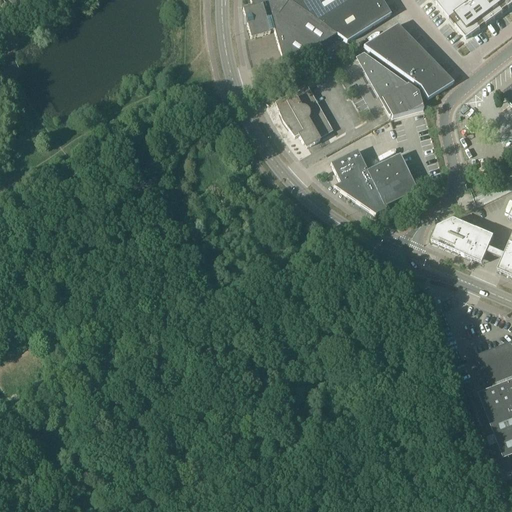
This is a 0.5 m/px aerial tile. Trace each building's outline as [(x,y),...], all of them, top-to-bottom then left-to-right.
[(336,36),(288,2),(284,0),(249,0),(251,4),(252,4),(253,8),(243,11),(251,40),(270,35),(269,34),(274,33),(284,68),(284,67),(336,36)] [(291,0),(288,2),(321,26),(361,0),(291,0)] [(380,0),(361,0),(321,26),(336,36),(336,37),(343,42),(347,44),(390,17),(391,17),(380,0)] [(511,0),(432,0),(436,5),(449,21),(450,21),(455,28),(466,41),(480,31),(480,30),(485,26),(486,27),(503,14),(502,14),(508,10),(511,6),(511,0)] [(411,41),(397,27),(396,27),(363,48),(380,61),(411,41)] [(425,56),(411,41),(380,61),(397,73),(425,56)] [(407,87),(364,56),(357,59),(381,102),(407,87)] [(425,56),(397,73),(414,85),(439,70),(425,56)] [(454,85),(439,70),(414,85),(420,89),(427,101),(453,85),(454,85)] [(407,87),(381,102),(392,121),(392,120),(423,112),(418,94),(407,87)] [(511,87),(511,88),(501,96),(511,109),(511,117),(510,119),(511,121),(511,87)] [(286,100),(275,106),(275,107),(276,106),(283,124),(294,139),(294,140),(299,137),(303,145),(303,146),(312,141),(314,145),(319,142),(317,138),(330,131),(318,110),(317,109),(316,110),(314,106),(315,106),(305,89),(292,96),(295,100),(287,105),(285,101),(286,100)] [(386,211),(385,209),(417,193),(399,157),(367,173),(357,153),(330,166),(340,186),(334,188),(333,188),(333,189),(375,217),(375,216),(386,211)] [(476,231),(454,221),(438,229),(431,244),(464,258),(482,266),(487,255),(502,261),(497,273),(511,278),(511,212),(509,220),(511,221),(511,239),(511,241),(511,240),(511,246),(509,245),(504,256),(489,249),(494,238),(476,231)] [(475,360),(487,392),(478,396),(503,461),(511,457),(511,344),(504,348),(503,345),(499,347),(500,350),(475,360)] [(511,480),(511,471),(500,477),(503,484),(511,480)]
